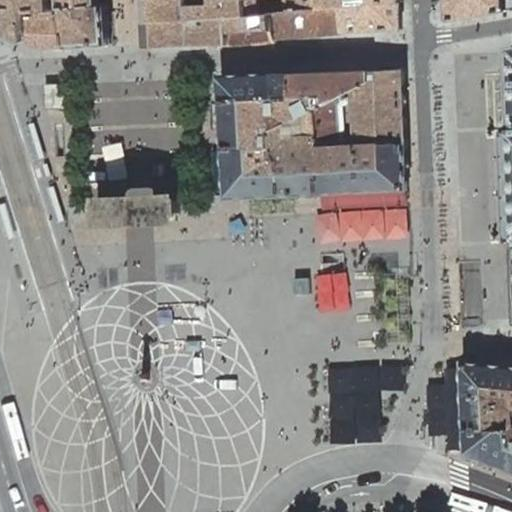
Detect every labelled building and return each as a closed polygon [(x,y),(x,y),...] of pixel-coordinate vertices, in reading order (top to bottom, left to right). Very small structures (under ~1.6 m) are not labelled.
[(0,0),(0,5),(1,8),(9,35),(18,38),(27,42),(27,12),(52,10),(51,0),(64,0),(66,9),(101,6),(100,0),(0,0)] [(149,0),(150,9),(152,24),(274,11),(303,8),(302,0),(149,0)] [(302,0),(303,8),(402,1),(401,0),(302,0)] [(511,0),(449,0),(450,2),(451,21),(511,10),(511,0)] [(402,14),(402,1),(303,8),(274,11),(275,38),(277,38),(306,36),(342,33),(344,33),(379,30),(403,28),(402,14)] [(108,5),(101,6),(66,9),(68,47),(89,46),(110,44),(111,42),(109,23),(108,5)] [(27,12),(27,42),(45,49),(56,48),(68,47),(66,9),(52,10),(27,12)] [(274,11),(152,24),(152,34),(153,47),(155,50),(220,46),(251,44),(277,42),(277,38),(275,38),(274,11)] [(321,148),(409,143),(405,69),(387,69),(371,70),(371,79),(339,95),(319,106),(321,148)] [(371,79),(371,70),(336,72),(301,74),(302,97),(339,95),(371,79)] [(223,93),(223,101),(302,97),(301,74),(277,75),(253,76),(222,76),(223,93)] [(66,105),(67,82),(47,82),(46,105),(66,105)] [(228,172),(229,198),(265,196),(305,195),(324,194),(321,148),(319,106),(339,95),(302,97),(223,101),(224,118),(226,140),(228,172)] [(212,146),(222,145),(217,104),(206,105),(212,146)] [(321,148),(324,194),(345,192),(387,190),(407,189),(409,189),(409,163),(409,143),(321,148)] [(114,153),(118,189),(134,187),(129,151),(114,153)] [(122,199),(101,200),(101,203),(98,203),(99,218),(102,218),(103,224),(123,223),(123,217),(140,216),(156,215),(157,221),(177,220),(177,214),(181,214),(180,199),(176,199),(176,196),(155,197),(156,200),(139,200),(122,202),(122,199)] [(465,379),(466,398),(511,394),(511,366),(464,361),(464,362),(465,379)] [(511,394),(466,398),(467,413),(467,431),(511,428),(511,394)] [(511,428),(467,431),(467,440),(468,450),(468,454),(511,469),(511,428)]
